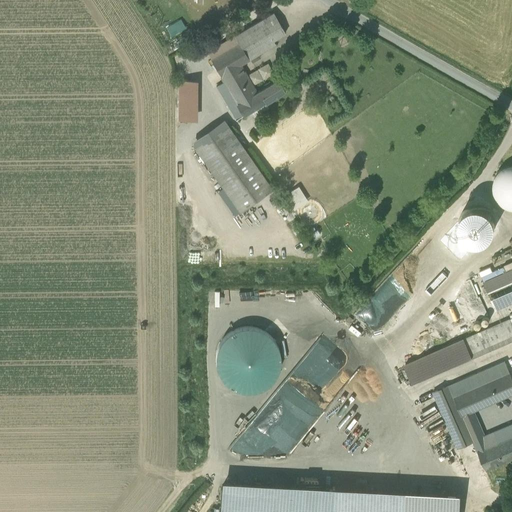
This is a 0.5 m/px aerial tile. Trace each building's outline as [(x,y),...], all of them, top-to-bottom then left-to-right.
[(273,13),(234,36),(239,43),(249,60),(275,44),(273,40),(285,33),(273,13)] [(234,36),(207,52),(211,59),(239,43),(234,36)] [(211,59),(211,60),(221,77),(240,65),(249,60),(239,43),(211,59)] [(267,64),(247,73),(251,81),(270,72),(267,64)] [(240,65),(221,77),(224,82),(216,87),(235,120),(250,111),(259,105),(252,95),(255,93),(256,92),(240,65)] [(278,79),(259,91),(259,90),(256,92),(255,93),(252,95),(259,105),(265,102),(266,103),(285,91),(278,79)] [(197,81),(178,81),(178,118),(197,119),(197,81)] [(268,107),(266,103),(265,102),(259,105),(250,111),(253,117),(268,107)] [(272,189),(226,123),(193,146),(239,212),(272,189)] [(511,164),(506,165),(499,170),(495,178),(493,186),(495,195),(500,202),(507,207),(511,207),(511,164)] [(299,187),(284,197),(292,209),(307,200),(299,187)] [(481,235),(463,245),(467,252),(485,242),(481,235)] [(511,254),(510,249),(492,257),(495,262),(511,254)] [(400,325),(457,268),(439,262),(438,257),(433,259),(431,264),(434,267),(423,271),(425,273),(427,280),(416,283),(415,286),(410,287),(411,289),(401,292),(402,287),(408,288),(405,285),(414,283),(408,281),(406,276),(409,268),(403,274),(404,276),(392,280),(395,288),(393,294),(401,303),(395,324),(396,327),(399,326),(400,325)] [(511,270),(484,283),(495,309),(511,302),(511,270)] [(511,324),(510,319),(405,365),(412,380),(511,335),(511,324)] [(318,335),(225,446),(228,449),(289,453),(291,456),(361,371),(318,335)] [(462,416),(453,396),(510,372),(505,361),(433,392),(457,448),(473,442),(462,416)] [(511,377),(510,372),(453,396),(462,416),(473,411),(511,394),(511,377)] [(511,436),(507,438),(488,447),(473,411),(462,416),(473,442),(486,470),(508,461),(511,458),(511,436)] [(511,469),(508,461),(486,470),(492,485),(511,476),(511,469)] [(221,480),(221,488),(461,501),(461,493),(221,480)] [(459,511),(461,501),(221,488),(219,511),(459,511)]
